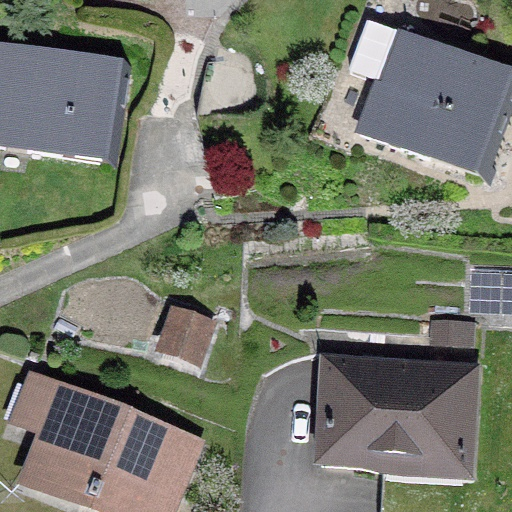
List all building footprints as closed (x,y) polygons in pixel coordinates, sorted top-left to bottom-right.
[(432,155),(488,175),(511,109),(511,77),(413,41),(414,34),(409,29),(403,29),(398,36),(368,24),(349,73),(378,83),(359,136),(429,161),(432,155)] [(0,50),(0,142),(27,146),(26,153),(113,166),(128,69),(0,50)] [(209,326),(176,314),(164,349),(197,360),(209,326)] [(385,456),(467,461),(472,375),(327,366),(321,466),(384,470),(385,456)] [(63,400),(32,481),(109,511),(165,511),(190,450),(63,400)]
